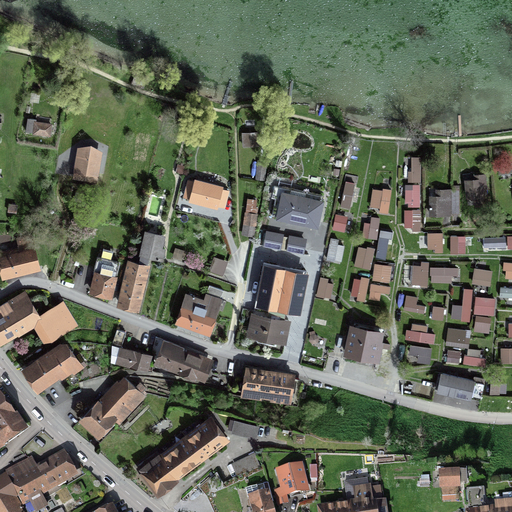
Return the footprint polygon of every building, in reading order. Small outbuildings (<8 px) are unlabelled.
[(142,88),(146,78),(135,73),(131,84),(142,88)] [(51,124),(36,122),(36,119),(28,118),(26,131),(49,134),(51,124)] [(243,145),(259,145),(258,134),(243,135),(243,145)] [(90,148),(79,149),(76,169),(86,171),(85,178),(95,180),(99,153),(90,148)] [(257,178),(263,179),(265,161),(259,160),(257,178)] [(511,169),(511,165),(498,167),(499,174),(511,171),(511,169)] [(476,180),(467,181),(468,196),(475,195),(476,205),(487,204),(484,174),(476,175),(476,180)] [(189,179),(184,197),(216,205),(221,187),(214,185),(215,184),(197,179),(196,181),(189,179)] [(272,215),(316,224),(322,195),(291,188),(290,191),(277,188),(272,215)] [(444,212),(452,212),(452,189),(437,189),(437,197),(436,196),(431,196),(431,206),(430,206),(430,208),(431,208),(431,215),(444,215),(444,212)] [(84,220),(85,212),(75,210),(74,218),(84,220)] [(243,234),(253,235),(256,214),(246,212),(243,234)] [(283,250),(286,232),(267,228),(263,246),(283,250)] [(286,232),(283,250),(303,254),(306,236),(286,232)] [(136,308),(149,255),(161,257),(163,249),(160,248),(162,238),(146,234),(139,262),(130,260),(124,289),(121,288),(120,294),(123,294),(120,304),(136,308)] [(39,265),(31,235),(18,238),(21,250),(0,255),(0,260),(3,275),(39,265)] [(101,257),(98,257),(94,271),(97,272),(92,291),(110,295),(119,262),(110,260),(113,250),(103,248),(101,257)] [(199,268),(223,275),(227,259),(203,253),(199,268)] [(261,275),(253,313),(272,316),(273,311),(299,316),(305,283),(261,275)] [(207,292),(221,297),(223,290),(209,285),(207,292)] [(0,316),(0,338),(37,316),(51,340),(77,325),(63,301),(37,316),(23,292),(0,305),(0,311),(2,315),(0,316)] [(210,332),(217,312),(196,304),(198,297),(194,296),(194,295),(187,294),(178,321),(210,332)] [(289,320),(272,316),(253,313),(250,326),(254,327),(253,336),(285,342),(289,320)] [(346,353),(377,359),(380,346),(389,348),(390,344),(379,342),(381,332),(352,326),(346,353)] [(130,365),(145,369),(149,355),(121,347),(126,331),(117,329),(111,346),(110,362),(129,367),(130,365)] [(25,370),(37,387),(70,365),(74,372),(85,363),(79,354),(74,357),(65,343),(25,370)] [(172,365),(181,369),(187,353),(164,344),(157,362),(171,368),(172,365)] [(187,353),(181,369),(180,373),(194,378),(196,374),(203,377),(210,362),(187,353)] [(288,402),(287,405),(295,407),(297,395),(291,394),(294,376),(248,369),(243,396),(261,399),(261,396),(271,398),(270,400),(288,402)] [(438,390),(480,400),(484,378),(475,376),(475,380),(442,373),(438,390)] [(99,405),(98,404),(84,419),(99,432),(113,417),(119,423),(145,395),(141,392),(146,388),(140,382),(136,387),(125,377),(99,405)] [(490,394),(498,394),(499,380),(491,379),(490,394)] [(0,447),(24,431),(0,397),(0,447)] [(155,457),(141,467),(158,490),(225,439),(210,419),(156,460),(155,457)] [(32,459),(7,473),(21,502),(29,498),(36,511),(47,506),(39,492),(72,473),(63,456),(29,475),(27,471),(36,466),(32,459)] [(306,489),(300,465),(295,467),(291,464),(288,465),(286,469),(279,471),(285,495),(306,489)] [(442,486),(459,486),(458,469),(441,470),(442,486)] [(239,511),(229,488),(222,490),(215,475),(200,488),(208,497),(214,511),(239,511)] [(15,495),(16,495),(8,478),(0,483),(0,511),(21,511),(21,510),(22,509),(22,508),(17,501),(18,501),(15,495)] [(272,511),(267,493),(266,493),(263,484),(245,489),(248,499),(251,498),(254,511),(272,511)] [(386,511),(385,501),(372,502),(370,486),(354,488),(356,505),(352,505),(352,502),(341,504),(341,507),(323,510),(323,511),(386,511)] [(443,500),(458,499),(457,487),(442,488),(443,500)] [(483,489),(468,490),(470,511),(511,511),(511,500),(497,502),(497,511),(488,511),(488,509),(483,509),(482,495),(483,495),(483,489)]
